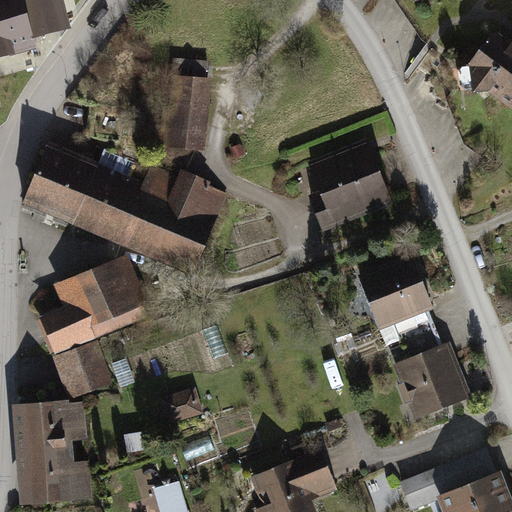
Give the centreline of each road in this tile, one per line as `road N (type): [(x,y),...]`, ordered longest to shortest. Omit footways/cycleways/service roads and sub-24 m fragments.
road 1 (residential): [(341,0),(397,91),(511,381)]
road 2 (residential): [(114,0),(40,92),(4,175)]
road 3 (unknown): [(511,401),(387,458),(361,449),(350,424)]
